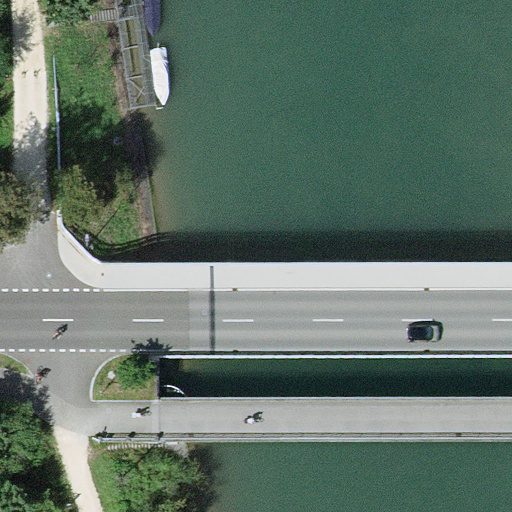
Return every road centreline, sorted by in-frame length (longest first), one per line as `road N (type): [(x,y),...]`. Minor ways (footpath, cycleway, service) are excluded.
road 1 (tertiary): [(0,319),(511,318)]
road 2 (track): [(511,419),(150,419),(65,410)]
road 3 (track): [(22,0),(31,261),(42,319)]
